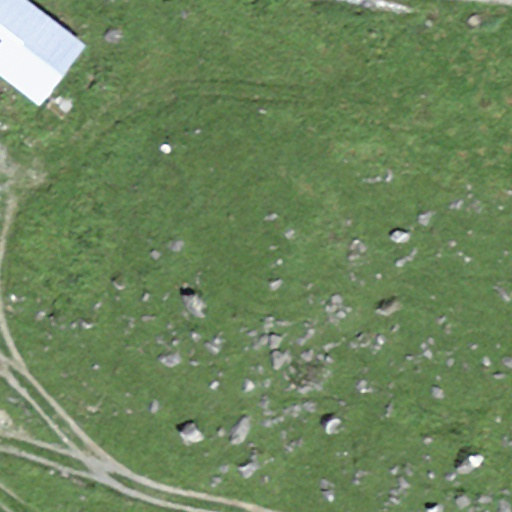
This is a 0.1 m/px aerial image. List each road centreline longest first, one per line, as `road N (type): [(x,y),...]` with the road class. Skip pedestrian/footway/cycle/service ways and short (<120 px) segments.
road 1 (track): [(0,443),(206,511)]
road 2 (track): [(0,374),(86,475)]
